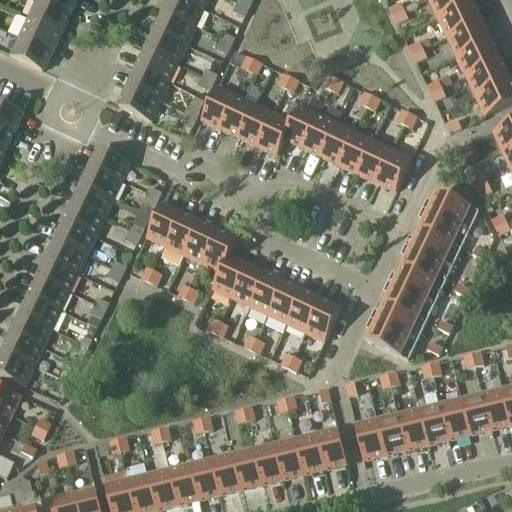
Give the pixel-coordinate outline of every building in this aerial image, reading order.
[(77,0),(76,0),(37,0),(36,3),(68,19),(77,0)] [(203,14),(171,0),(170,0),(162,18),(194,33),(203,14)] [(209,0),(171,0),(203,14),(209,0)] [(251,5),(239,0),(236,8),(248,13),(251,5)] [(471,6),(467,0),(434,0),(428,3),(437,22),(471,6)] [(68,19),(36,3),(27,22),(60,37),(68,19)] [(480,26),(471,6),(437,22),(447,42),(480,26)] [(404,15),(400,7),(388,13),(392,20),(404,15)] [(248,13),(236,8),(232,15),(244,21),(248,13)] [(396,28),(407,22),(404,15),(392,20),(396,28)] [(194,33),(162,18),(153,36),(185,51),(194,33)] [(60,37),(27,22),(19,40),(51,55),(60,37)] [(490,45),(480,26),(447,42),(456,61),(490,45)] [(185,51),(153,36),(144,55),(177,70),(185,51)] [(234,42),(222,37),(219,45),(230,50),(234,42)] [(51,55),(19,40),(10,59),(42,75),(51,55)] [(230,50),(219,45),(215,52),(227,58),(230,50)] [(499,65),(490,45),(456,61),(466,81),(499,65)] [(422,54),(419,46),(407,51),(411,59),(422,54)] [(411,59),(415,67),(426,61),(422,54),(411,59)] [(177,70),(144,55),(136,73),(168,88),(177,70)] [(254,65),(246,61),(240,73),(248,76),(254,65)] [(248,76),(256,80),(261,68),(254,65),(248,76)] [(508,84),(499,65),(466,81),(475,100),(508,84)] [(265,71),(260,80),(267,84),(271,75),(265,71)] [(168,88),(136,73),(127,92),(159,107),(168,88)] [(216,79),(205,74),(201,81),(213,87),(216,79)] [(290,82),(283,79),(277,90),(285,94),(290,82)] [(335,83),(327,80),(322,91),(329,95),(335,83)] [(213,87),(201,81),(198,89),(209,95),(213,87)] [(298,86),(290,82),(285,94),(293,97),(298,86)] [(329,95),(337,98),(343,87),(335,83),(329,95)] [(511,107),(511,91),(508,84),(475,100),(485,120),(511,107)] [(441,92),(437,85),(426,90),(430,98),(441,92)] [(159,107),(127,92),(118,111),(150,126),(159,107)] [(236,101),(217,92),(202,124),(221,133),(236,101)] [(430,98),(433,106),(445,100),(441,92),(430,98)] [(372,101),(364,97),(359,108),(366,112),(372,101)] [(255,110),(236,101),(221,133),(240,142),(255,110)] [(366,112),(374,116),(380,104),(372,101),(366,112)] [(22,117),(0,106),(0,130),(13,136),(22,117)] [(273,118),(255,110),(240,142),(258,150),(273,118)] [(318,119),(299,110),(291,127),(292,127),(284,143),(285,143),(303,152),(318,119)] [(199,116),(187,111),(184,118),(195,124),(199,116)] [(409,118),(401,114),(396,126),(403,130),(409,118)] [(195,124),(184,118),(180,126),(192,131),(195,124)] [(292,127),(291,127),(273,118),(258,150),(277,160),(285,143),(284,143),(292,127)] [(403,130),(411,133),(416,122),(409,118),(403,130)] [(336,128),(318,119),(303,152),(321,160),(336,128)] [(469,128),(466,120),(457,125),(457,124),(445,130),(449,138),(469,128)] [(511,151),(511,126),(493,136),(502,156),(511,151)] [(355,137),(336,128),(321,160),(339,169),(355,137)] [(13,136),(0,130),(0,152),(4,155),(13,136)] [(373,146),(355,137),(339,169),(358,178),(373,146)] [(392,154),(373,146),(358,178),(376,187),(392,154)] [(460,162),(472,156),(468,148),(457,154),(460,162)] [(511,175),(511,151),(502,156),(511,176),(511,175)] [(130,168),(98,153),(89,172),(121,188),(130,168)] [(411,163),(392,154),(376,187),(396,196),(411,163)] [(121,188),(89,172),(80,190),(112,206),(121,188)] [(487,188),(483,180),(472,186),(476,193),(487,188)] [(476,193),(479,201),(491,196),(487,188),(476,193)] [(112,206),(80,190),(71,209),(103,224),(112,206)] [(161,197),(149,191),(145,199),(157,205),(161,197)] [(423,213),(419,222),(424,224),(419,234),(460,253),(469,235),(478,216),(437,197),(432,207),(427,205),(423,213)] [(157,205),(145,199),(142,207),(153,212),(157,205)] [(103,224),(71,209),(62,227),(95,243),(103,224)] [(181,218),(162,209),(146,242),(165,251),(181,218)] [(149,221),(138,216),(128,236),(140,241),(149,221)] [(199,227),(181,218),(165,251),(184,260),(199,227)] [(506,227),(502,219),(491,225),(494,232),(506,227)] [(95,243),(62,227),(54,246),(86,261),(95,243)] [(218,236),(199,227),(184,260),(202,268),(218,236)] [(494,232),(498,240),(510,234),(506,227),(494,232)] [(405,250),(401,259),(407,261),(402,271),(443,290),(451,272),(460,253),(419,234),(415,244),(409,241),(405,250)] [(140,241),(128,236),(124,244),(136,249),(140,241)] [(237,245),(218,236),(202,268),(220,277),(221,277),(228,261),(229,262),(237,245)] [(86,261),(54,246),(45,264),(77,280),(86,261)] [(476,251),(472,259),(484,264),(488,256),(476,251)] [(247,270),(229,262),(228,261),(221,277),(220,277),(212,293),(231,302),(247,270)] [(77,280),(45,264),(36,283),(69,298),(77,280)] [(122,278),(126,271),(114,265),(111,273),(122,278)] [(247,270),(231,302),(220,326),(232,332),(244,308),(250,311),(265,279),(247,270)] [(388,287),(384,296),(389,298),(385,308),(425,327),(434,309),(443,290),(402,271),(397,281),(392,278),(388,287)] [(154,276),(146,272),(140,283),(148,287),(154,276)] [(122,278),(111,273),(107,281),(118,286),(122,278)] [(156,291),(161,279),(154,276),(148,287),(156,291)] [(283,287),(265,279),(250,311),(268,320),(283,287)] [(69,298),(36,283),(27,301),(60,316),(69,298)] [(302,296),(283,287),(268,320),(286,328),(302,296)] [(458,288),(455,296),(466,301),(470,294),(458,288)] [(191,293),(183,289),(177,301),(185,305),(191,293)] [(193,308),(198,297),(191,293),(185,305),(193,308)] [(320,305),(302,296),(286,328),(305,337),(320,305)] [(60,316),(27,301),(19,320),(51,335),(60,316)] [(105,315),(108,308),(97,302),(93,310),(105,315)] [(340,314),(320,305),(305,337),(324,346),(340,314)] [(370,324),(366,332),(372,335),(367,346),(407,365),(416,346),(425,327),(385,308),(380,318),(374,315),(370,324)] [(105,315),(93,310),(89,317),(101,323),(105,315)] [(51,335),(19,320),(10,338),(42,353),(51,335)] [(220,327),(212,323),(206,335),(214,338),(220,327)] [(441,325),(437,333),(449,338),(452,330),(441,325)] [(222,342),(227,330),(220,327),(214,338),(222,342)] [(42,353),(10,338),(1,356),(34,372),(42,353)] [(91,344),(79,339),(76,347),(87,352),(91,344)] [(256,344),(249,341),(243,352),(251,356),(256,344)] [(259,360),(264,348),(256,344),(251,356),(259,360)] [(431,346),(427,354),(439,360),(442,352),(431,346)] [(87,352),(76,347),(72,354),(83,360),(87,352)] [(34,372),(1,356),(0,359),(0,379),(24,391),(34,372)] [(475,371),(483,369),(480,357),(472,359),(475,371)] [(293,362),(286,358),(280,370),(288,373),(293,362)] [(475,371),(472,359),(463,361),(466,373),(475,371)] [(296,377),(301,366),(293,362),(288,373),(296,377)] [(433,381),(441,379),(438,367),(430,369),(433,381)] [(433,381),(430,369),(421,371),(424,383),(433,381)] [(73,381),(62,376),(58,383),(70,389),(73,381)] [(391,391),(399,389),(396,377),(388,379),(391,391)] [(391,391),(388,379),(379,381),(382,393),(391,391)] [(70,389),(58,383),(55,391),(66,397),(70,389)] [(345,389),(348,402),(357,400),(354,387),(345,389)] [(20,400),(0,390),(0,414),(11,419),(20,400)] [(511,390),(502,393),(511,429),(511,428),(511,390)] [(511,429),(502,393),(481,398),(490,434),(511,429)] [(319,396),(322,408),(330,406),(327,394),(319,396)] [(490,434),(481,398),(460,403),(469,439),(490,434)] [(288,416),(296,414),(293,402),(285,404),(288,416)] [(469,439),(460,403),(439,408),(448,444),(469,439)] [(288,416),(285,404),(277,406),(280,418),(288,416)] [(448,444),(439,408),(418,413),(427,449),(448,444)] [(246,426),(254,424),(251,412),(243,414),(246,426)] [(427,449),(418,413),(397,418),(406,454),(427,449)] [(11,419),(0,414),(0,436),(2,438),(11,419)] [(246,426),(243,414),(235,416),(238,428),(246,426)] [(406,454),(397,418),(376,423),(385,459),(406,454)] [(204,436),(212,434),(209,422),(201,424),(204,436)] [(385,459),(376,423),(354,428),(363,464),(385,459)] [(51,429),(39,424),(35,431),(47,437),(51,429)] [(204,436),(201,424),(193,426),(196,438),(204,436)] [(47,437),(35,431),(32,439),(43,445),(47,437)] [(162,446),(170,444),(167,432),(159,434),(162,446)] [(346,468),(337,432),(315,438),(324,473),(346,468)] [(162,446),(159,434),(151,436),(153,448),(162,446)] [(324,473),(315,438),(294,443),(303,479),(324,473)] [(120,456),(129,454),(126,442),(117,444),(120,456)] [(303,479),(294,443),(273,448),(282,484),(303,479)] [(120,456),(117,444),(109,446),(112,458),(120,456)] [(282,484),(273,448),(252,453),(261,489),(282,484)] [(36,454),(25,449),(21,457),(32,462),(36,454)] [(261,489),(252,453),(231,458),(240,494),(261,489)] [(68,470),(76,468),(73,456),(65,458),(68,470)] [(68,470),(65,458),(56,460),(59,472),(68,470)] [(240,494),(231,458),(210,463),(219,499),(240,494)] [(14,466),(0,459),(0,480),(6,483),(14,466)] [(219,499),(210,463),(189,468),(198,504),(219,499)] [(37,467),(40,480),(48,478),(45,465),(37,467)] [(198,504),(189,468),(168,473),(177,509),(198,504)] [(163,511),(177,509),(168,473),(147,478),(155,511),(163,511)] [(155,511),(147,478),(126,483),(133,511),(155,511)] [(133,511),(126,483),(104,488),(110,511),(133,511)] [(34,505),(29,484),(11,489),(16,510),(34,505)] [(99,511),(95,492),(33,507),(34,511),(99,511)] [(0,511),(4,511),(13,510),(10,499),(0,500),(0,511)]
